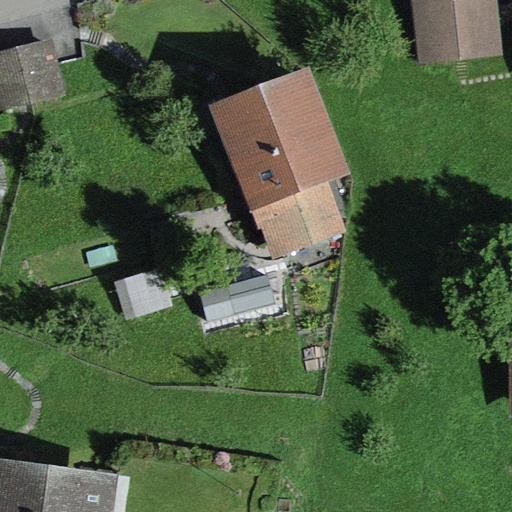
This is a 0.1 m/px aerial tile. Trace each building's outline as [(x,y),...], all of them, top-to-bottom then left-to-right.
[(492,50),(486,0),(421,0),(427,57),(492,50)] [(17,52),(30,100),(61,92),(49,44),(17,52)] [(0,56),(0,108),(30,100),(17,52),(0,56)] [(219,115),(261,222),(273,217),(283,243),(335,224),(334,221),(344,217),(326,169),(340,164),(309,82),(219,115)] [(97,511),(101,485),(0,470),(0,511),(97,511)]
